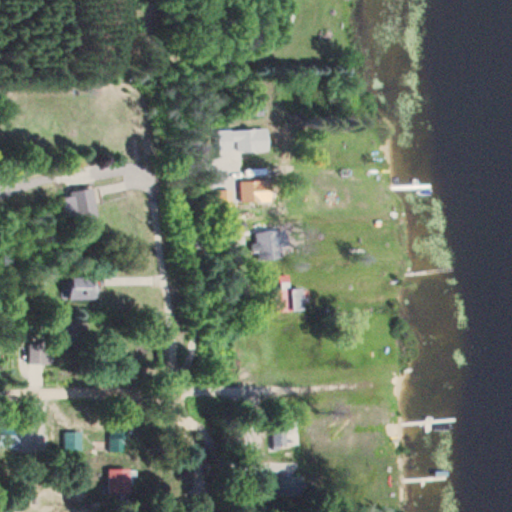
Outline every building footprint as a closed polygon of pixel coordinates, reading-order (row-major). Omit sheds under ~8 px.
[(256,94),(241,94),(241,118),(256,118),(256,94)] [(262,151),(261,131),(214,132),(215,152),(262,151)] [(237,202),(257,202),(257,179),(237,179),(237,202)] [(98,221),(97,189),(72,190),(74,222),(98,221)] [(279,257),(271,229),(249,235),(257,263),(279,257)] [(269,290),(270,312),(298,311),(297,289),(284,289),(284,276),(276,277),(276,290),(269,290)] [(99,299),(99,277),(68,277),(68,299),(99,299)] [(85,324),(68,325),(71,348),(87,347),(85,324)] [(52,343),(29,343),(29,365),(52,365),(52,343)] [(301,477),(280,477),(280,498),(301,498),(301,477)]
